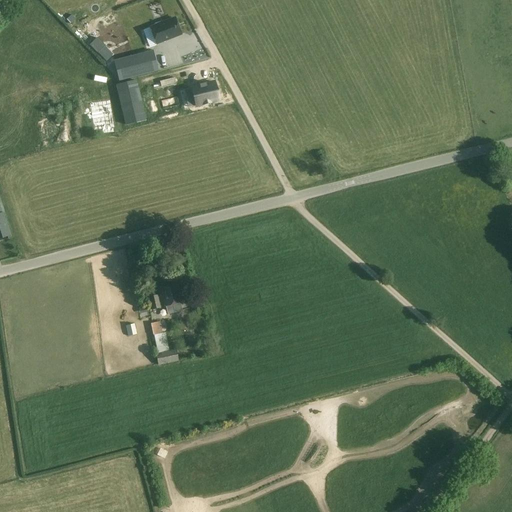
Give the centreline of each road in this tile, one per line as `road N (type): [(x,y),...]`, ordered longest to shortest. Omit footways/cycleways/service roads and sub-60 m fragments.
road 1 (unclassified): [(0,272),(511,143)]
road 2 (track): [(293,197),(511,397)]
road 3 (track): [(293,197),(185,0)]
road 4 (track): [(511,405),(424,511)]
